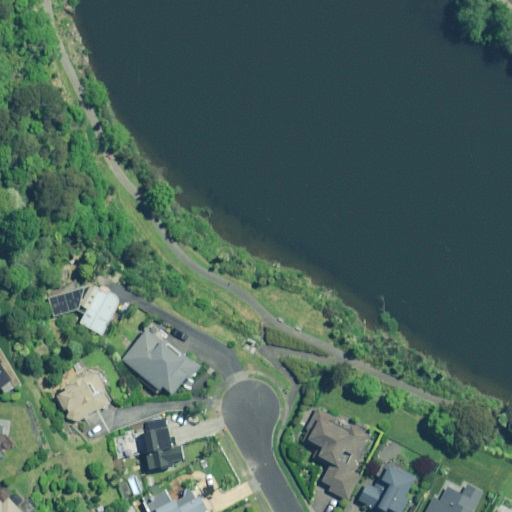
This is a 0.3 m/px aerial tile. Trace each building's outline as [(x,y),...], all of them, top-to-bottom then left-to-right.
[(100,291),(89,284),(87,288),(51,298),(55,315),(77,309),(87,314),(81,324),(102,335),(122,300),(101,288),(100,291)] [(198,370),(148,329),(123,360),(160,390),(163,386),(173,395),(187,378),(190,380),(198,370)] [(112,403),(94,371),(66,386),(69,391),(54,399),(63,414),(68,411),(75,423),(112,403)] [(335,417),(318,410),(305,439),(319,445),(313,460),(330,468),(324,483),(332,487),(329,492),(349,500),(360,473),(356,471),(371,435),(351,427),(349,432),(332,425),(335,417)] [(0,462),(5,459),(3,455),(13,448),(0,430),(0,462)] [(172,449),(169,430),(145,434),(150,470),(184,465),(182,447),(172,449)] [(416,475),(385,463),(377,484),(369,480),(360,503),(385,511),(384,511),(405,511),(411,497),(408,496),(416,475)] [(473,511),(484,494),(468,485),(463,496),(448,488),(440,502),(434,499),(427,511),(473,511)] [(206,511),(199,496),(175,509),(166,491),(144,503),(149,511),(206,511)] [(0,511),(21,511),(9,499),(3,506),(0,502),(0,511)]
